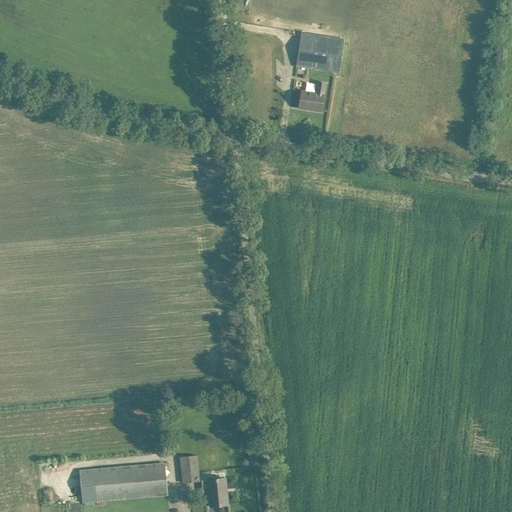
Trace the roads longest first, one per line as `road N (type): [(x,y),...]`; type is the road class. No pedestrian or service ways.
road 1 (unclassified): [(269,511),(234,139)]
road 2 (unclassified): [(511,183),(234,139)]
road 3 (unclassified): [(234,139),(67,102),(0,73)]
road 4 (track): [(221,0),(234,139)]
